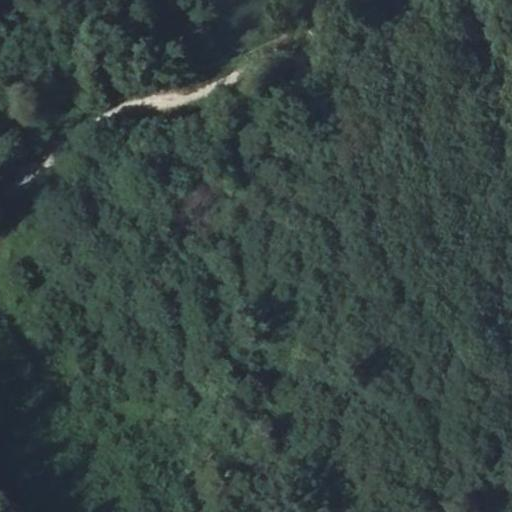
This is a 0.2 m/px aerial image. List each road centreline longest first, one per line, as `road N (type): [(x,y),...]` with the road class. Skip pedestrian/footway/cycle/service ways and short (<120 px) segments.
road 1 (track): [(296,511),(238,215),(255,167),(315,96),(295,46)]
road 2 (track): [(364,0),(233,90),(78,130),(28,182),(17,206),(0,209)]
